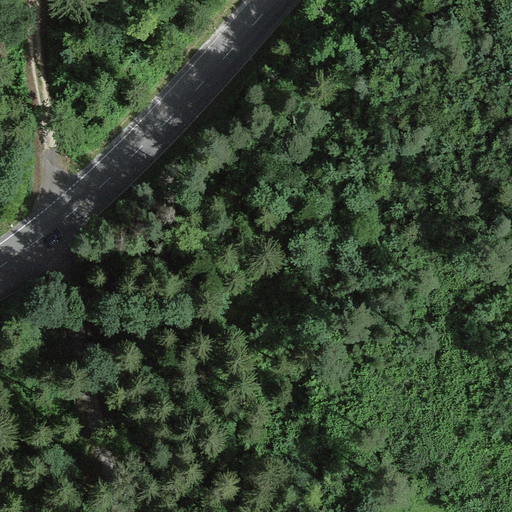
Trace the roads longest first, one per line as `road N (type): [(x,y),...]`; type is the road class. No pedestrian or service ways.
road 1 (primary): [(45,235),(273,0)]
road 2 (unclassified): [(126,511),(63,274),(45,235)]
road 3 (track): [(45,235),(60,0)]
